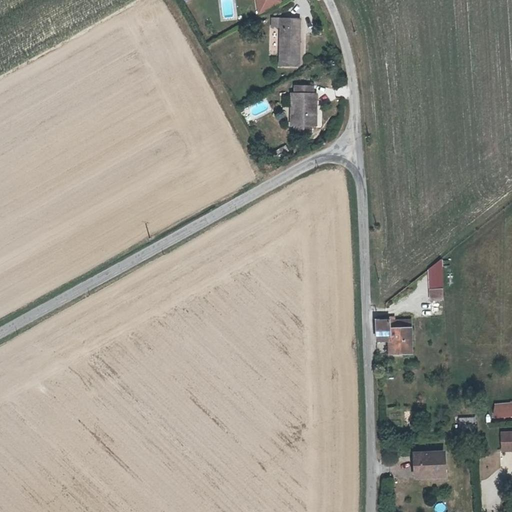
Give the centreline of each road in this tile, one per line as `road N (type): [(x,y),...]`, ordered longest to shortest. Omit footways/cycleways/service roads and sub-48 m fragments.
road 1 (unclassified): [(0,334),(325,154),(354,151)]
road 2 (unclassified): [(354,151),(365,352),(362,511)]
road 3 (unclassified): [(325,0),(348,51),(354,151)]
